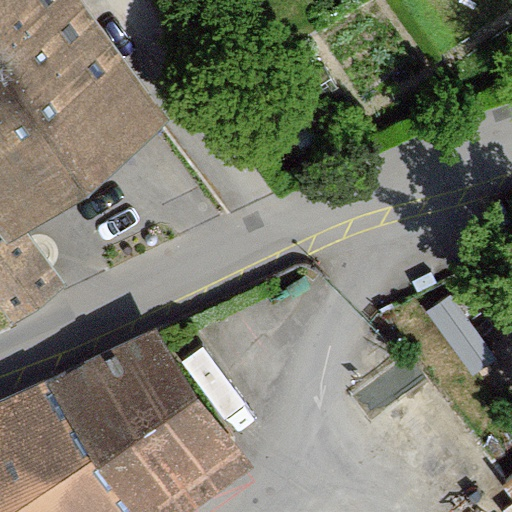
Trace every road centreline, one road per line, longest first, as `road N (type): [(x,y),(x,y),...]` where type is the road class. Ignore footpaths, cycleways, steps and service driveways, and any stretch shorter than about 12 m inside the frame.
road 1 (unclassified): [(511,135),(269,225),(0,351)]
road 2 (track): [(269,225),(116,0)]
